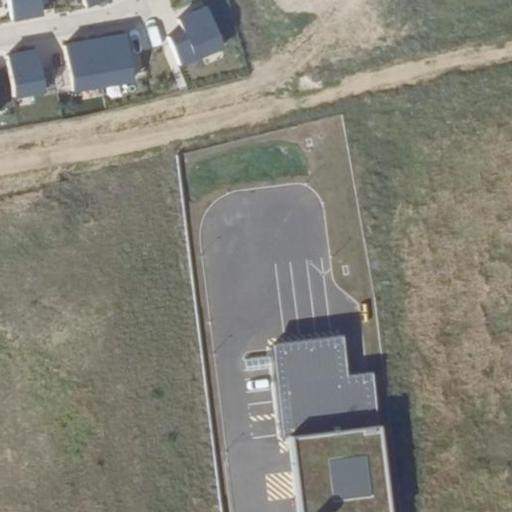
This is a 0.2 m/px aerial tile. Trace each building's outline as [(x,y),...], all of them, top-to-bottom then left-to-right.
[(5,0),(9,23),(40,17),(37,0),(5,0)] [(177,65),(220,48),(203,4),(174,15),(180,29),(165,36),(177,65)] [(71,93),(132,81),(124,35),(63,46),(71,93)] [(12,99),(43,93),(35,51),(4,56),(12,99)] [(161,162),(166,190),(232,179),(230,170),(225,171),(222,152),(161,162)] [(330,179),(331,192),(360,189),(359,177),(330,179)] [(289,511),(386,511),(368,374),(347,376),(342,339),(267,349),(289,511)]
